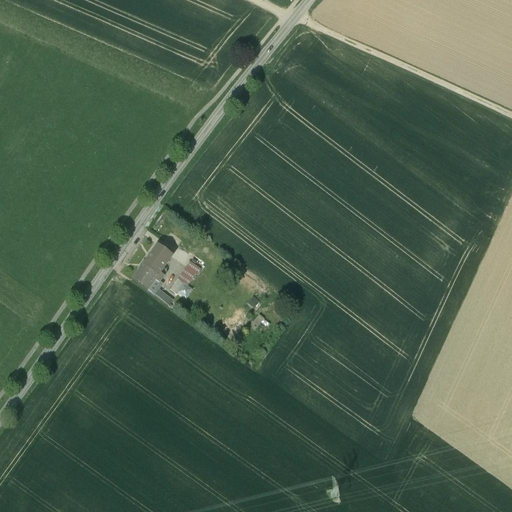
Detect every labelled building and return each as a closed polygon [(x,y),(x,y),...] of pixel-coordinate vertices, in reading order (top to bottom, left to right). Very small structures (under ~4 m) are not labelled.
[(156,246),(133,280),(148,291),(156,279),(158,280),(160,277),(158,276),(172,257),(156,246)] [(189,262),(169,290),(175,294),(183,283),(186,286),(194,274),(196,275),(200,270),(189,262)] [(172,302),(157,290),(162,283),(158,280),(156,279),(148,291),(168,307),(172,302)] [(253,307),(258,300),(251,296),(247,303),(253,307)] [(254,331),(262,320),(254,314),(246,326),(254,331)]
